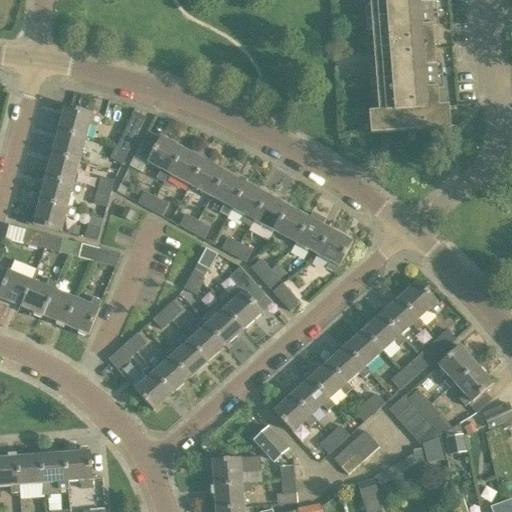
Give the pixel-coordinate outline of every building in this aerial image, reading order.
[(369,0),(380,113),(368,114),(370,135),(451,128),(449,107),(439,108),(431,0),(369,0)] [(64,107),(58,132),(84,139),(88,124),(97,127),(99,118),(90,116),(91,114),(64,107)] [(58,132),(52,155),(79,162),(84,139),(58,132)] [(122,134),(116,146),(117,147),(128,153),(134,141),(122,134)] [(147,162),(169,174),(182,150),(161,138),(147,162)] [(117,147),(116,146),(110,159),(122,166),(128,153),(117,147)] [(169,174),(190,186),(203,161),(182,150),(169,174)] [(52,155),(46,177),(73,184),(79,162),(52,155)] [(190,186),(211,197),(224,173),(203,161),(190,186)] [(232,209),(246,184),(247,182),(241,179),(240,181),(225,173),(211,197),(232,209)] [(46,177),(40,200),(67,207),(70,194),(79,196),(81,187),(72,185),(73,184),(46,177)] [(100,178),(97,190),(110,194),(114,181),(100,178)] [(253,220),(266,196),(246,184),(232,209),(246,216),(242,223),(249,227),(253,220)] [(110,194),(97,190),(93,205),(107,209),(110,194)] [(137,204),(150,211),(156,199),(144,192),(137,204)] [(253,220),(274,231),(288,207),(266,196),(253,220)] [(156,199),(150,211),(162,218),(168,206),(156,199)] [(67,207),(40,200),(34,225),(60,232),(64,216),(73,219),(75,210),(67,208),(67,207)] [(274,231),(295,243),(309,219),(288,207),(274,231)] [(122,217),(130,222),(134,214),(126,209),(122,217)] [(179,227),(192,234),(198,222),(186,215),(179,227)] [(89,225),(88,225),(84,239),(97,242),(101,228),(103,220),(91,217),(89,225)] [(295,243),(317,255),(330,230),(309,219),(295,243)] [(198,222),(192,234),(204,241),(210,228),(198,222)] [(22,244),(46,250),(49,236),(26,230),(22,244)] [(330,230),(317,255),(330,262),(326,269),(334,273),(351,242),(330,230)] [(49,236),(46,250),(59,253),(63,240),(49,236)] [(222,250),(234,256),(240,245),(228,238),(222,250)] [(78,258),(92,262),(95,249),(82,245),(78,258)] [(240,245),(234,256),(246,263),(252,251),(240,245)] [(95,249),(92,262),(116,268),(121,256),(95,249)] [(251,269),(260,279),(270,270),(261,260),(251,269)] [(197,265),(190,278),(202,284),(209,271),(197,265)] [(270,270),(260,279),(269,289),(279,280),(270,270)] [(0,292),(0,297),(21,307),(32,281),(9,272),(0,292)] [(202,284),(190,278),(184,289),(196,296),(202,284)] [(21,307),(43,316),(54,291),(53,290),(55,283),(47,280),(44,287),(32,281),(21,307)] [(418,281),(399,299),(417,319),(428,310),(433,315),(440,309),(435,303),(436,302),(418,281)] [(273,293),(281,302),(291,294),(282,284),(273,293)] [(238,287),(220,303),(244,330),(262,313),(238,287)] [(43,316),(65,326),(76,300),(54,291),(43,316)] [(291,294),(281,302),(290,312),(299,303),(291,294)] [(76,300),(65,326),(88,335),(99,310),(97,309),(100,302),(92,299),(89,306),(76,300)] [(399,299),(381,314),(400,335),(410,325),(416,331),(423,325),(417,319),(399,299)] [(173,302),(163,311),(172,322),(182,312),(173,302)] [(218,315),(207,325),(225,346),(244,330),(220,303),(213,309),(218,315)] [(172,322),(163,311),(152,321),(162,331),(172,322)] [(381,314),(363,330),(382,351),(393,341),(398,347),(405,341),(399,335),(400,335),(381,314)] [(201,331),(189,341),(207,362),(225,346),(207,325),(202,319),(195,325),(201,331)] [(363,330),(346,346),(364,367),(382,351),(363,330)] [(447,330),(437,340),(446,350),(456,341),(447,330)] [(137,334),(127,343),(136,354),(147,344),(137,334)] [(183,347),(171,357),(189,378),(207,362),(189,341),(183,335),(177,341),(183,347)] [(446,350),(437,340),(426,349),(436,360),(446,350)] [(136,354),(127,343),(108,360),(117,371),(136,354)] [(346,346),(328,362),(347,383),(358,373),(363,379),(370,374),(364,367),(346,346)] [(443,382),(448,389),(455,383),(475,365),(459,346),(438,365),(449,377),(443,382)] [(165,363),(154,373),(153,374),(172,394),(189,378),(171,357),(166,352),(160,357),(165,363)] [(328,362),(310,378),(329,399),(339,389),(345,395),(352,389),(347,383),(328,362)] [(411,363),(401,372),(410,382),(420,373),(411,363)] [(455,383),(448,389),(449,389),(455,384),(465,394),(459,400),(465,408),(492,383),(475,365),(455,383)] [(153,374),(154,373),(149,368),(142,374),(147,379),(135,390),(154,410),(172,394),(153,374)] [(410,382),(401,372),(390,381),(400,392),(410,382)] [(310,378),(293,394),(311,415),(322,405),(327,411),(333,406),(328,400),(329,399),(310,378)] [(408,398),(412,403),(419,411),(420,412),(429,403),(418,391),(408,398)] [(311,415),(293,394),(274,411),(292,432),(304,421),(309,428),(316,422),(310,416),(311,415)] [(376,395),(365,404),(375,414),(385,405),(376,395)] [(389,411),(395,418),(412,403),(408,398),(407,400),(404,397),(389,411)] [(395,418),(402,426),(419,411),(412,403),(395,418)] [(420,412),(426,419),(431,425),(440,435),(445,433),(453,429),(429,403),(420,412)] [(375,414),(365,404),(355,414),(364,424),(375,414)] [(511,416),(507,404),(484,414),(490,429),(511,419),(511,416)] [(402,426),(409,434),(426,419),(420,412),(419,411),(402,426)] [(409,434),(417,442),(432,428),(430,425),(431,425),(426,419),(409,434)] [(445,433),(450,456),(466,453),(459,425),(453,429),(445,433)] [(340,427),(330,436),(339,446),(349,437),(340,427)] [(255,442),(275,463),(288,451),(269,430),(255,442)] [(365,432),(351,445),(357,452),(371,439),(365,432)] [(339,446),(330,436),(319,445),(329,456),(339,446)] [(437,438),(425,443),(428,455),(441,452),(437,438)] [(371,439),(357,452),(365,461),(379,448),(371,439)] [(334,460),(340,467),(357,452),(351,445),(334,460)] [(80,453),(65,455),(68,491),(92,489),(92,480),(90,452),(87,453),(87,449),(80,450),(80,453)] [(413,454),(374,477),(380,487),(407,471),(406,469),(412,466),(415,486),(427,484),(421,449),(412,451),(413,454)] [(41,456),(43,484),(44,496),(59,495),(59,492),(68,491),(65,455),(63,455),(63,451),(55,452),(56,455),(41,456)] [(357,452),(340,467),(348,476),(365,461),(357,452)] [(21,486),(43,484),(41,456),(18,458),(21,486)] [(19,486),(21,486),(18,458),(0,459),(0,487),(10,487),(10,494),(19,494),(19,486)] [(213,462),(214,488),(242,486),(249,485),(249,484),(261,483),(259,459),(213,462)] [(280,468),(281,481),(295,481),(294,467),(280,468)] [(381,488),(384,497),(414,487),(411,478),(381,488)] [(356,485),(364,511),(380,511),(375,494),(377,493),(373,480),(356,485)] [(295,481),(281,481),(282,494),(296,494),(295,481)] [(215,497),(216,510),(243,508),(242,493),(250,493),(249,485),(242,486),(214,488),(214,489),(211,489),(212,497),(215,497)] [(511,511),(511,503),(511,500),(501,504),(503,511),(511,511)] [(303,511),(325,511),(328,511),(326,502),(303,508),(303,511)]
